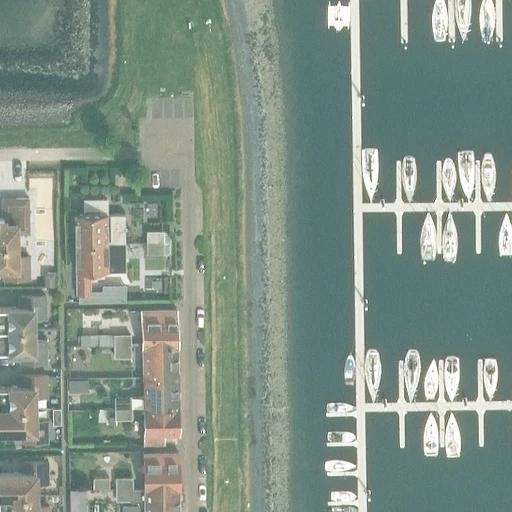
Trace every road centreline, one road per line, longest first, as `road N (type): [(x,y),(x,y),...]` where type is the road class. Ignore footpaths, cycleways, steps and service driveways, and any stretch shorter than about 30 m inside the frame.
road 1 (residential): [(191,511),(186,156)]
road 2 (residential): [(0,158),(186,156)]
